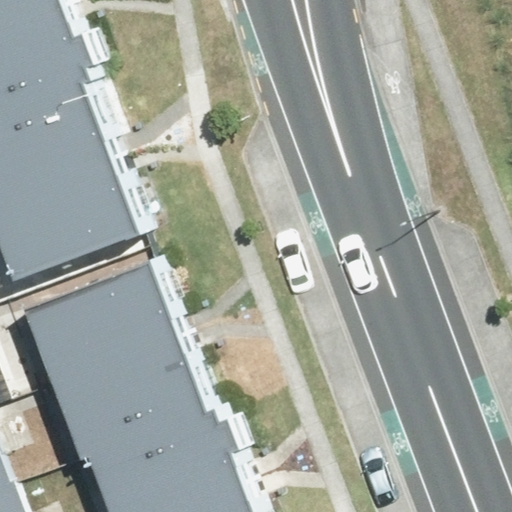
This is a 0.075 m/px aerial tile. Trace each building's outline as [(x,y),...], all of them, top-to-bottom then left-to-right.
[(88,24),(79,0),(55,0),(0,20),(0,107),(105,68),(100,55),(108,52),(97,21),(88,24)] [(0,0),(0,20),(55,0),(0,0)] [(133,144),(105,68),(0,107),(0,168),(8,190),(133,144)] [(161,219),(133,144),(8,190),(37,266),(161,219)] [(194,323),(164,248),(50,291),(78,366),(194,323)] [(223,398),(194,323),(78,366),(107,442),(223,398)] [(229,413),(223,398),(107,442),(133,511),(148,511),(253,473),(242,445),(256,440),(243,408),(229,413)] [(0,475),(24,467),(0,404),(0,475)] [(0,511),(41,511),(24,467),(0,475),(0,511)] [(268,511),(253,473),(148,511),(268,511)]
